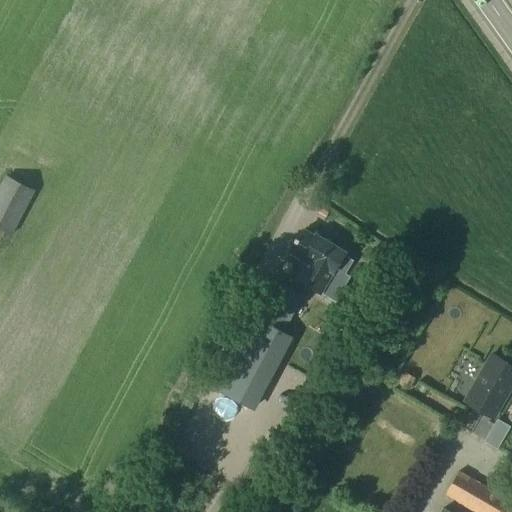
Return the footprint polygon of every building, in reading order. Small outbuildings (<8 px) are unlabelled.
[(5,178),(0,186),(0,231),(13,238),(35,193),(5,178)] [(309,261),(298,282),(322,296),(346,254),(302,228),(288,251),(309,261)] [(393,278),(322,410),(340,420),(412,288),(393,278)] [(288,339),(276,332),(296,296),(291,293),(272,283),(215,390),(236,399),(252,412),(288,339)] [(511,371),(483,357),(458,406),(488,421),(511,373),(511,371)] [(398,386),(408,391),(414,380),(404,374),(398,386)] [(511,511),(511,503),(459,473),(446,497),(471,511),(511,511)] [(286,476),(273,500),(290,508),(303,485),(286,476)] [(223,511),(230,498),(221,493),(211,511),(223,511)]
